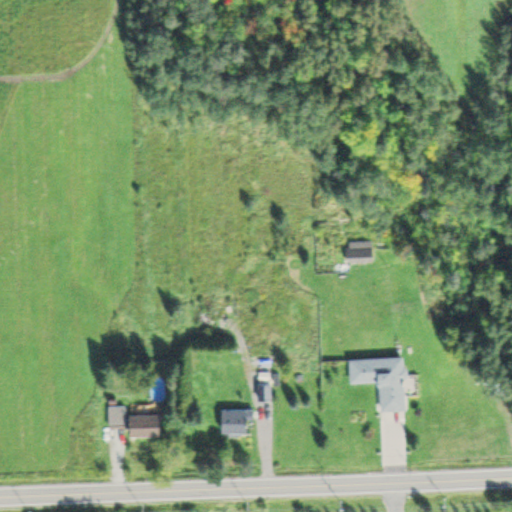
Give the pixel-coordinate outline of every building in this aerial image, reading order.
[(377,244),(355,244),(355,261),(377,261),(377,244)] [(409,406),(408,355),(357,356),(357,377),(386,377),(386,406),(409,406)] [(278,364),(265,364),(265,396),(278,396),(278,364)] [(161,415),(128,415),(128,407),(114,407),(114,431),(161,431),(161,415)] [(253,408),(227,408),(227,432),(253,432),(253,408)]
